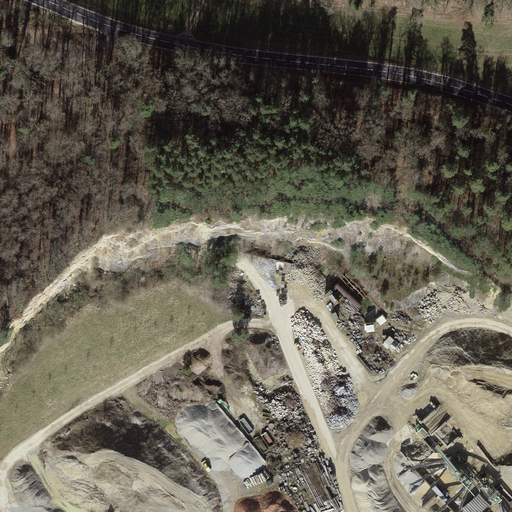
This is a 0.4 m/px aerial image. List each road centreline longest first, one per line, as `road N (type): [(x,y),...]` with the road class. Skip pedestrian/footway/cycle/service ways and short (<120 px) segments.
road 1 (track): [(82,57),(111,100),(129,174),(161,205),(302,200),(393,207),(444,225),(511,283)]
road 2 (tertiary): [(511,103),(435,81),(183,42),(43,0)]
road 3 (track): [(104,22),(0,155)]
